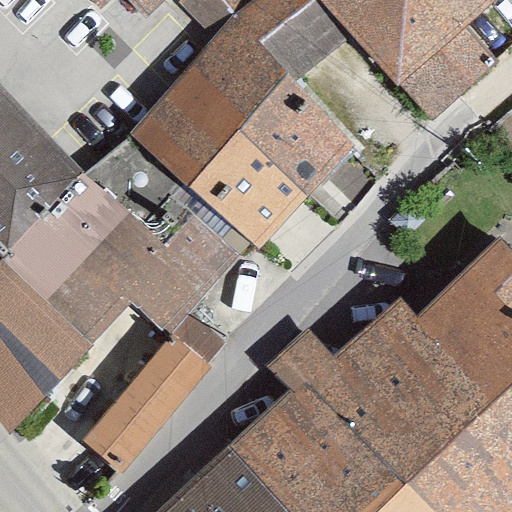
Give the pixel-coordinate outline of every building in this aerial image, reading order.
[(151,0),(157,6),(163,0),(197,0),(218,22),(241,0),(151,0)] [(364,31),(337,0),(255,0),(234,18),(309,68),(364,31)] [(337,0),(364,31),(428,103),(499,40),(480,20),(502,0),(337,0)] [(309,68),(234,18),(137,132),(218,199),(259,232),(276,246),(388,135),(309,68)] [(177,241),(7,72),(0,78),(0,227),(17,243),(0,261),(0,376),(25,407),(127,298),(149,316),(63,436),(92,451),(186,333),(259,232),(218,199),(177,241)] [(511,245),(458,292),(432,315),(511,406),(511,245)] [(276,359),(288,376),(426,511),(511,511),(511,406),(432,315),(411,291),(338,348),(318,321),(276,359)] [(426,511),(288,376),(232,437),(306,511),(426,511)] [(306,511),(232,437),(146,511),(306,511)]
